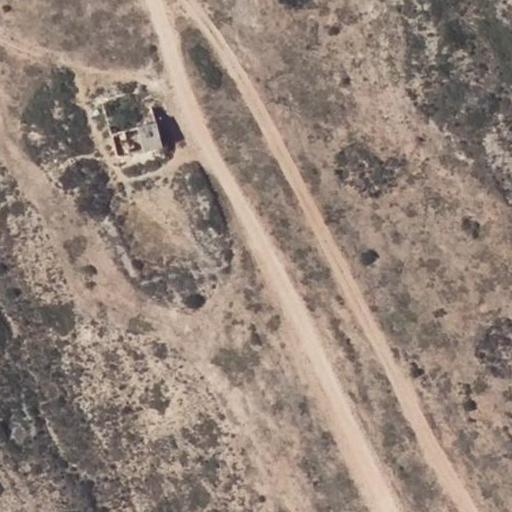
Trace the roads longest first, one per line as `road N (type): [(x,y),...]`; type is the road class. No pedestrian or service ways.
road 1 (track): [(191,0),(251,92),(472,511)]
road 2 (track): [(404,511),(194,126),(153,0)]
road 3 (track): [(0,31),(182,87)]
